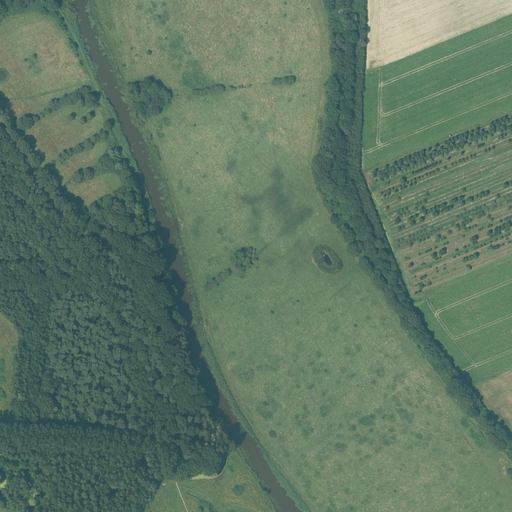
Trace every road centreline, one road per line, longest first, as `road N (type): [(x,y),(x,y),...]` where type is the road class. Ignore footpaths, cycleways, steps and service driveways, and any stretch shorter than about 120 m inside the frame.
road 1 (track): [(154,439),(93,269)]
road 2 (track): [(93,269),(0,127)]
road 3 (track): [(0,440),(158,448)]
